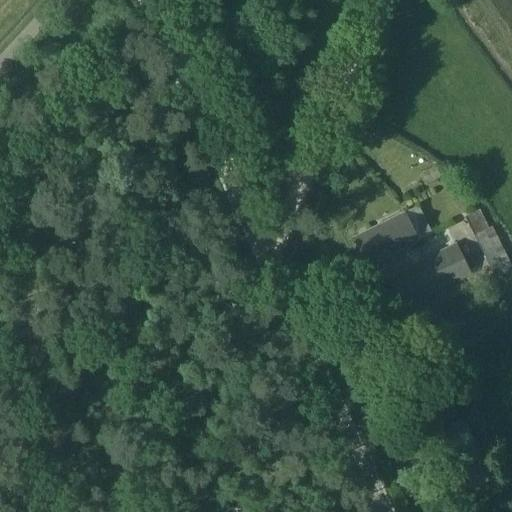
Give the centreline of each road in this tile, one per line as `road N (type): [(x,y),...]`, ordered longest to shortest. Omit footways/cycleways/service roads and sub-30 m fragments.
road 1 (unclassified): [(393,511),(150,0)]
road 2 (track): [(268,248),(379,0)]
